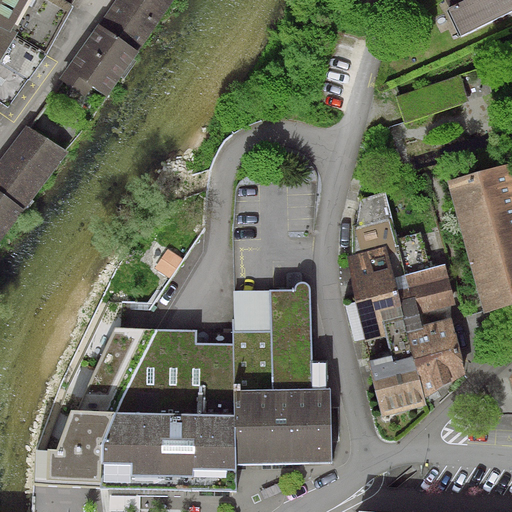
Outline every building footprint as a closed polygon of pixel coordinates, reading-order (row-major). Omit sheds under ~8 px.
[(40,0),(0,0),(0,33),(16,41),(19,36),(40,0)] [(40,0),(19,36),(47,55),(73,5),(64,0),(40,0)] [(118,0),(101,27),(142,55),(178,0),(118,0)] [(511,0),(464,0),(448,8),(461,36),(511,10),(511,0)] [(101,27),(59,83),(83,101),(91,89),(110,103),(142,55),(101,27)] [(0,65),(16,41),(0,33),(0,65)] [(0,65),(0,99),(9,106),(47,55),(19,36),(16,41),(0,65)] [(460,74),(395,96),(404,122),(469,101),(460,74)] [(67,152),(27,123),(0,159),(0,190),(25,210),(67,152)] [(511,304),(511,174),(509,164),(447,182),(484,312),(511,304)] [(0,243),(25,210),(0,190),(0,243)] [(385,191),(361,199),(356,227),(356,254),(346,256),(356,301),(365,339),(365,342),(386,337),(391,355),(370,360),(367,361),(382,417),(426,405),(425,397),(407,331),(424,327),(420,313),(451,306),(456,305),(445,264),(431,268),(421,232),(397,238),(385,191)] [(182,259),(167,248),(154,268),(170,278),(182,259)] [(233,348),(235,464),(321,463),(332,463),(331,387),(325,388),(325,360),(313,360),(311,287),(310,285),(307,282),(303,281),(299,282),(296,285),(295,289),(233,289),(233,348)] [(365,339),(356,301),(345,304),(355,342),(365,339)] [(424,327),(407,331),(425,397),(465,374),(451,317),(451,306),(420,313),(424,327)] [(104,438),(118,410),(157,330),(116,326),(78,409),(72,409),(58,448),(37,448),(35,485),(100,488),(104,460),(104,438)] [(104,460),(100,488),(237,492),(235,464),(233,348),(197,349),(197,334),(157,330),(118,410),(104,438),(104,460)] [(386,337),(365,342),(370,360),(391,355),(386,337)]
